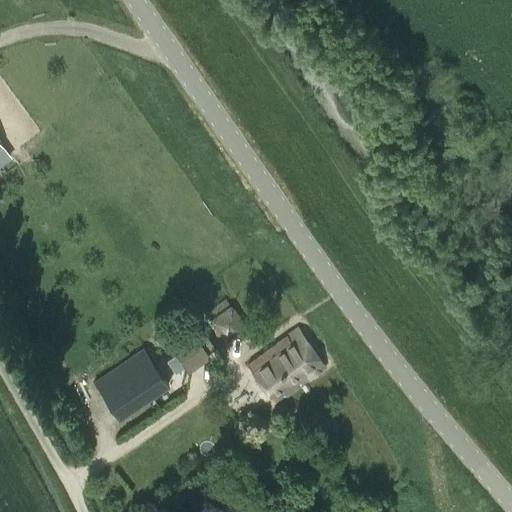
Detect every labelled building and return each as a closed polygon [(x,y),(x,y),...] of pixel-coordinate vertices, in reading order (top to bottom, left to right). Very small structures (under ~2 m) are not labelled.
[(0,163),(10,155),(0,142),(0,163)] [(244,326),(228,303),(218,288),(198,301),(209,317),(206,319),(223,345),(239,334),(246,329),(244,326)] [(209,356),(207,353),(215,348),(202,329),(194,333),(188,324),(166,339),(187,371),(209,356)] [(324,367),(296,328),(247,364),(275,403),(324,367)] [(170,384),(144,346),(93,380),(118,418),(170,384)] [(331,440),(338,421),(314,411),(306,429),(331,440)]
